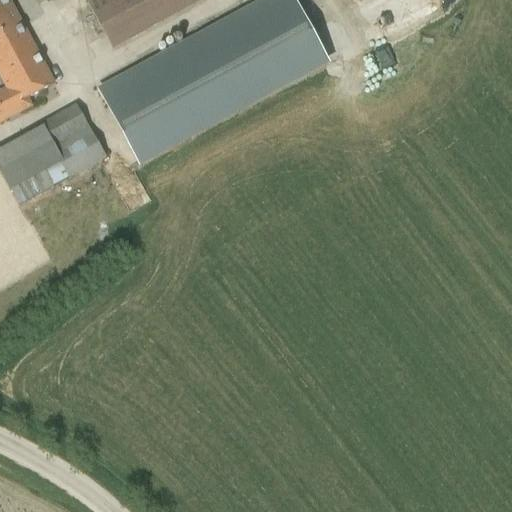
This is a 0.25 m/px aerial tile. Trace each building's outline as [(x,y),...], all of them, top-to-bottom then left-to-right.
[(22,26),(7,0),(0,0),(0,76),(8,90),(0,94),(0,123),(6,120),(2,113),(54,85),(28,37),(26,39),(20,27),(22,26)] [(85,0),(113,50),(205,0),(85,0)] [(141,164),(330,65),(295,0),(282,0),(104,93),(141,164)] [(88,128),(76,106),(44,124),(55,146),(88,128)] [(67,180),(40,131),(26,138),(44,171),(10,189),(20,206),(67,180)]
